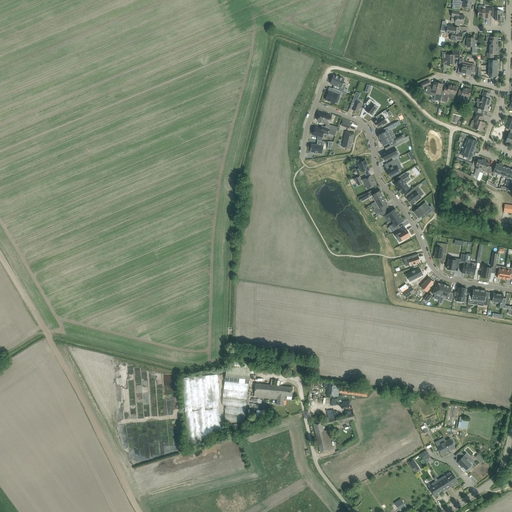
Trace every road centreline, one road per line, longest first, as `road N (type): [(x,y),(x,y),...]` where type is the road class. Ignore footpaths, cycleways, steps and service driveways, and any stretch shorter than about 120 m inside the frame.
road 1 (residential): [(314,105),(365,125),(376,175),(439,274),(511,290)]
road 2 (track): [(140,511),(0,254)]
road 3 (unclassified): [(487,137),(435,120),(383,80),(327,69)]
road 4 (unclassified): [(351,511),(317,466),(301,399)]
